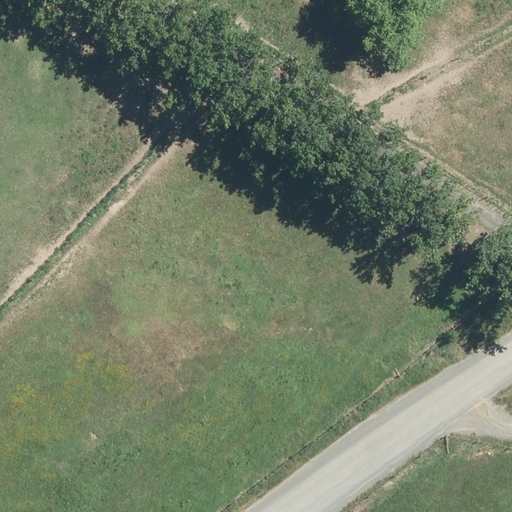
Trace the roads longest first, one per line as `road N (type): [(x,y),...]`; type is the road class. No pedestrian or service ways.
road 1 (track): [(511,228),(178,0)]
road 2 (track): [(511,351),(272,511)]
